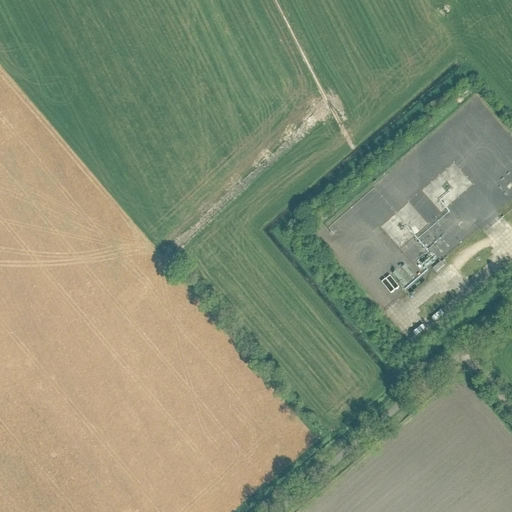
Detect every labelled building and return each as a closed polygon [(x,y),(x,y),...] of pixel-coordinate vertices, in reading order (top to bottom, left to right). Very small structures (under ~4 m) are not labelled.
[(464,160),(430,185),(447,207),(481,183),(464,160)] [(428,190),(418,198),(426,207),(432,202),(427,196),(430,193),(428,190)] [(417,199),(389,222),(406,243),(421,230),(413,220),(409,223),(407,221),(413,215),(423,227),(433,218),(417,199)] [(468,219),(473,227),(485,219),(478,208),(472,211),(475,214),(468,219)] [(444,253),(435,245),(429,252),(426,249),(432,243),(424,236),(411,250),(430,268),(444,253)]
